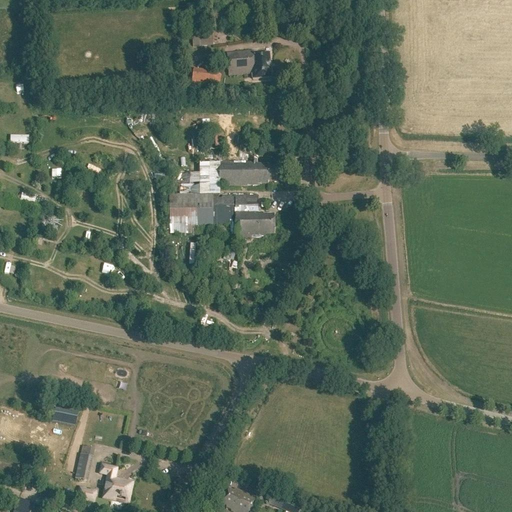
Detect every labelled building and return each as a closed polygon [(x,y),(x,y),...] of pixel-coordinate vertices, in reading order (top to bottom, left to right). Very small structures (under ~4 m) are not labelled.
[(199,33),(199,28),(192,28),(193,49),(213,48),(213,32),(199,33)] [(229,76),(253,74),(253,79),(271,78),(269,54),(254,55),(254,51),(227,54),(229,76)] [(190,86),(218,91),(221,72),(194,67),(190,86)] [(225,151),(224,135),(215,136),(216,151),(225,151)] [(220,162),(220,188),(249,188),(249,187),(259,187),(260,185),(269,185),(269,183),(279,183),(279,167),(269,167),(268,165),(253,165),(253,162),(220,162)] [(115,203),(128,194),(130,196),(138,190),(131,180),(121,188),(118,184),(111,189),(114,193),(110,196),(115,203)] [(220,197),(212,197),(212,216),(235,216),(235,212),(258,211),(259,211),(258,196),(220,196),(220,197)] [(212,226),(212,216),(212,197),(179,197),(170,197),(170,227),(212,226)] [(258,211),(235,212),(235,216),(236,239),(249,239),(249,237),(261,237),(261,235),(275,235),(274,215),(264,215),(263,214),(259,214),(258,211)] [(74,479),(87,482),(93,457),(80,455),(74,479)] [(99,475),(106,476),(102,499),(127,504),(131,483),(114,480),(116,469),(101,466),(99,475)] [(89,490),(89,491),(85,491),(85,489),(79,488),(76,500),(93,504),(96,491),(89,490)] [(236,490),(235,492),(229,490),(223,504),(228,506),(227,508),(234,511),(233,511),(250,511),(256,499),(236,490)] [(292,511),(295,506),(269,497),(266,507),(280,511),(292,511)]
